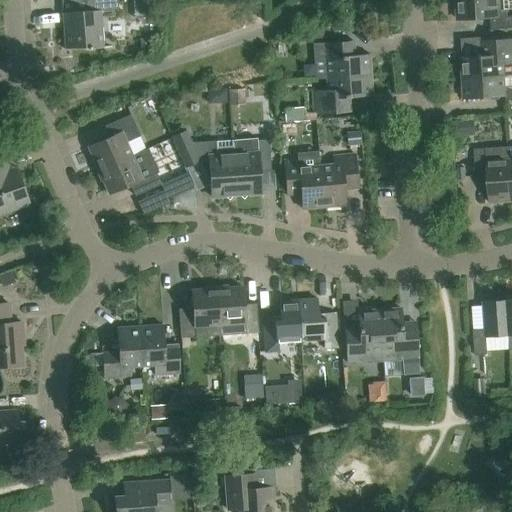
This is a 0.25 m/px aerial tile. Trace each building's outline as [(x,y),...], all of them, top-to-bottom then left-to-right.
[(118,10),(116,0),(84,0),(85,11),(62,13),(65,49),(87,47),(88,49),(102,48),(100,11),(118,10)] [(456,0),(458,20),(490,17),(491,29),(511,27),(511,15),(507,16),(507,12),(509,9),(508,0),(456,0)] [(329,24),(312,26),(313,38),(330,37),(329,24)] [(467,49),(465,37),(451,40),(453,52),(467,49)] [(482,56),(461,57),(462,78),(504,75),(511,74),(511,38),(481,41),(482,56)] [(316,79),(371,75),(369,54),(354,55),(353,41),(313,44),(316,79)] [(511,74),(504,75),(462,78),(463,99),(505,96),(505,100),(511,99),(511,74)] [(371,75),(316,79),(326,79),(327,90),(312,91),(314,115),(345,113),(344,98),(372,96),(371,75)] [(486,99),(487,110),(505,108),(504,98),(486,99)] [(98,170),(131,156),(125,142),(139,136),(130,114),(104,126),(109,138),(87,147),(98,170)] [(456,120),(457,136),(476,135),(475,119),(456,120)] [(185,131),(172,136),(185,167),(198,161),(197,160),(208,158),(211,197),(236,195),(232,140),(190,143),(185,131)] [(347,146),(360,144),(359,132),(345,133),(347,146)] [(257,138),(232,140),(236,195),(261,193),(259,166),(270,165),(268,140),(257,141),(257,138)] [(0,214),(29,203),(16,167),(9,170),(1,148),(0,147),(0,214)] [(131,156),(98,170),(108,194),(129,185),(134,196),(160,184),(156,174),(159,172),(148,148),(131,156)] [(511,201),(508,159),(487,161),(486,148),(474,149),(476,177),(488,176),(489,203),(511,201)] [(319,165),(323,207),(345,205),(343,185),(357,184),(355,154),(332,156),(333,164),(319,165)] [(323,207),(319,165),(306,166),(305,158),(283,160),(285,190),(300,189),(302,209),(323,207)] [(457,180),(466,179),(465,167),(456,168),(457,180)] [(141,201),(147,214),(172,203),(166,190),(141,201)] [(181,215),(205,215),(206,193),(181,193),(181,215)] [(217,289),(219,325),(234,324),(234,334),(258,333),(256,304),(244,304),(243,287),(217,289)] [(219,325),(217,289),(191,291),(192,308),(178,309),(180,338),(206,336),(205,326),(219,325)] [(298,300),(301,340),(323,339),(324,349),(338,348),(335,313),(318,314),(317,299),(298,300)] [(301,340),(298,300),(279,301),(280,316),(263,317),(265,353),(279,352),(278,342),(301,340)] [(509,336),(507,300),(483,301),(485,328),(473,329),(475,355),(487,354),(486,337),(509,336)] [(22,337),(21,322),(9,323),(8,303),(0,303),(0,367),(22,366),(20,337),(22,337)] [(419,374),(418,365),(415,327),(402,328),(400,308),(379,310),(382,351),(395,350),(396,359),(402,358),(403,375),(419,374)] [(345,331),(345,332),(347,362),(369,360),(368,352),(382,351),(379,310),(357,311),(358,323),(354,324),(351,326),(351,330),(351,331),(346,331),(345,331)] [(178,349),(164,349),(163,325),(139,327),(142,366),(153,366),(154,375),(179,373),(178,349)] [(102,353),(103,379),(131,377),(131,367),(142,366),(139,327),(116,328),(118,352),(102,353)] [(244,399),(263,398),(262,374),(243,375),(244,399)] [(129,379),(131,391),(142,389),(141,378),(129,379)] [(475,397),(486,396),(484,378),(473,379),(475,397)] [(384,381),(372,382),(373,402),(386,401),(384,381)] [(265,404),(288,403),(287,385),(264,386),(265,404)] [(151,420),(167,418),(166,405),(150,406),(151,420)] [(0,442),(18,441),(16,411),(0,412),(0,442)] [(144,440),(143,430),(129,430),(130,441),(144,440)] [(273,497),(272,487),(254,489),(253,474),(225,476),(226,495),(238,494),(239,511),(271,511),(271,498),(273,497)] [(169,500),(168,480),(132,482),(133,495),(114,497),(115,511),(155,511),(155,501),(169,500)]
